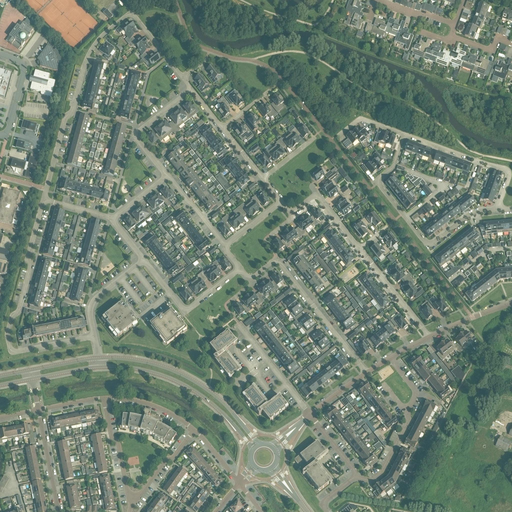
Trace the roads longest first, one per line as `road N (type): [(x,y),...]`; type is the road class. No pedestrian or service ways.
road 1 (residential): [(182,77),(130,11),(89,51),(43,200)]
road 2 (residential): [(43,200),(7,335),(11,353),(95,336)]
road 3 (residential): [(497,210),(468,215),(428,247),(377,180),(392,168),(405,135)]
road 4 (tertiary): [(259,445),(202,386),(141,361),(99,358)]
road 5 (tertiary): [(100,366),(150,372),(200,394),(252,452)]
road 6 (residential): [(366,373),(281,265),(270,263),(250,280)]
road 7 (residential): [(497,210),(506,169),(405,135)]
road 8 (residential): [(240,268),(185,312),(144,262)]
road 9 (residential): [(190,89),(134,136),(166,177)]
